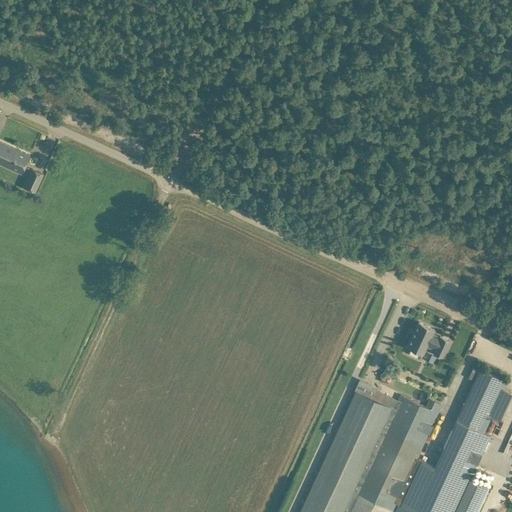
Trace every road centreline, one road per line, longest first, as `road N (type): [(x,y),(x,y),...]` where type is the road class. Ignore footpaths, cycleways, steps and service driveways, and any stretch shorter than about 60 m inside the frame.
road 1 (track): [(172,181),(511,334)]
road 2 (track): [(60,419),(172,181)]
road 3 (track): [(253,0),(172,181)]
road 4 (unclassified): [(172,181),(0,102)]
